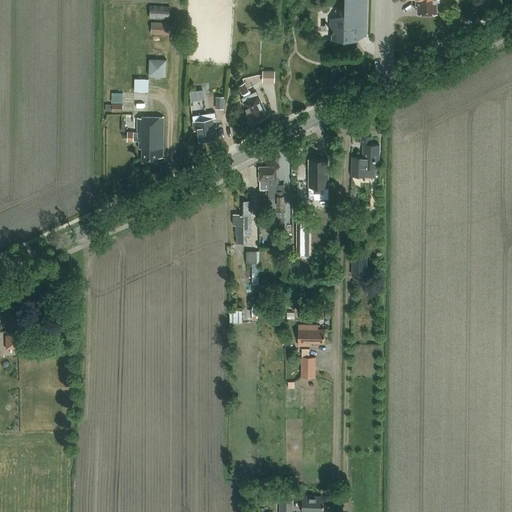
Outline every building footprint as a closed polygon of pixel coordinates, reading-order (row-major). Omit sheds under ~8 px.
[(330,18),(330,26),(332,30),(331,30),(331,32),(332,32),(331,40),(357,40),(367,35),(368,0),(347,0),(347,25),(337,24),(338,15),(330,18)] [(416,0),(416,5),(418,4),(418,13),(437,12),(436,0),(416,0)] [(151,17),(170,18),(171,6),(151,5),(151,17)] [(152,33),(170,34),(171,22),(153,21),(152,33)] [(151,59),(151,74),(167,75),(167,59),(151,59)] [(275,82),(276,70),(263,70),(263,82),(275,82)] [(135,90),(149,91),(150,78),(135,78),(135,90)] [(256,91),(251,94),(245,82),(239,85),(245,97),(242,98),(244,102),(253,121),(256,119),(257,119),(267,114),(258,95),(256,91)] [(200,100),(199,90),(190,91),(191,101),(200,100)] [(112,111),(123,111),(124,92),(113,92),(112,111)] [(225,96),(217,96),(217,108),(225,108),(225,96)] [(217,127),(216,118),(207,119),(206,113),(193,115),(195,130),(197,130),(199,141),(216,139),(215,127),(217,127)] [(158,158),(163,158),(164,116),(142,116),(142,117),(138,117),(137,132),(128,131),(127,140),(134,141),(134,140),(139,141),(139,148),(143,148),(143,161),(158,161),(158,158)] [(352,156),(352,169),(352,175),(376,176),(376,170),(378,170),(379,144),(372,144),(372,137),(361,136),(361,144),(364,144),(363,157),(352,156)] [(328,159),(309,159),(309,186),(328,186),(328,159)] [(260,167),(260,182),(260,192),(267,192),(267,198),(276,198),(276,211),(285,211),(285,191),(276,191),(276,184),(277,184),(277,177),(276,177),(276,166),(260,167)] [(244,201),(244,214),(233,214),(233,225),(236,225),(236,235),(237,235),(237,243),(246,243),(246,235),(252,235),(252,201),(244,201)] [(294,215),(294,260),(312,260),(312,215),(294,215)] [(294,250),(294,238),(281,238),(281,250),(294,250)] [(247,250),(247,262),(253,262),(252,272),(252,284),(258,284),(259,272),(260,272),(260,251),(247,250)] [(368,256),(353,256),(353,275),(367,275),(368,256)] [(285,306),(284,284),(277,284),(278,306),(285,306)] [(243,310),(231,310),(231,322),(243,322),(243,310)] [(318,325),(309,324),(299,324),(299,345),(310,345),(311,342),(325,342),(325,329),(318,329),(318,325)] [(18,336),(7,336),(7,348),(19,348),(18,336)] [(316,357),(302,356),(301,377),(316,377),(316,357)] [(302,511),(323,511),(324,499),(321,499),(321,496),(303,495),(302,511)] [(280,498),(280,511),(293,511),(293,499),(280,498)]
